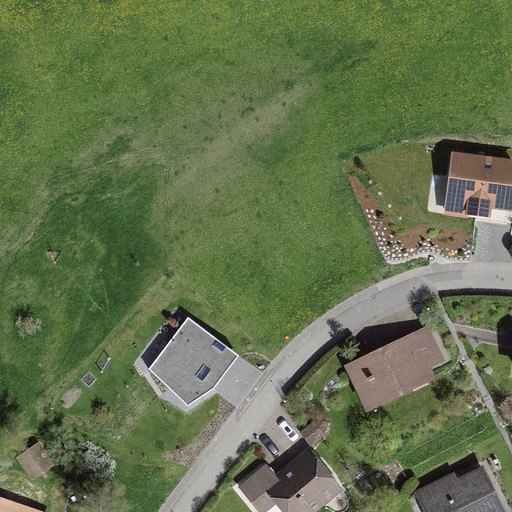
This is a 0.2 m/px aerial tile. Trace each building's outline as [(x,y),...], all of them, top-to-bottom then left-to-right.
[(511,164),(455,157),(447,214),(507,222),(511,184),(511,164)] [(238,356),(188,317),(148,369),(187,406),(213,389),(238,356)] [(425,332),(351,367),(359,383),(368,379),(379,401),(428,377),(423,367),(438,360),(425,332)] [(21,458),(33,476),(49,465),(36,447),(21,458)] [(266,468),(242,488),(260,510),(275,498),(286,511),(307,511),(338,487),(309,453),(276,480),(266,468)] [(503,511),(483,470),(458,483),(455,477),(417,495),(425,511),(503,511)] [(0,511),(30,511),(0,501),(0,511)]
